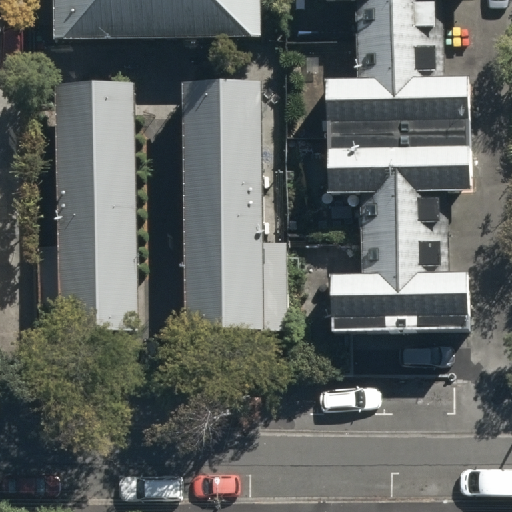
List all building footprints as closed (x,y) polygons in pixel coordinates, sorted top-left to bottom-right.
[(49,0),(49,51),(258,50),(258,0),(49,0)] [(323,0),(323,17),(354,17),(355,95),(325,95),(326,152),(464,151),(464,95),(438,95),(437,15),(465,14),(464,0),(323,0)] [(181,95),(185,344),(288,342),(287,249),(266,250),(263,94),(181,95)] [(134,97),(53,97),(54,252),(36,252),(37,346),(139,344),(134,97)] [(327,211),(357,211),(357,291),(329,291),(329,347),(463,346),(462,290),(439,291),(438,210),(464,210),(463,154),(327,155),(327,211)]
